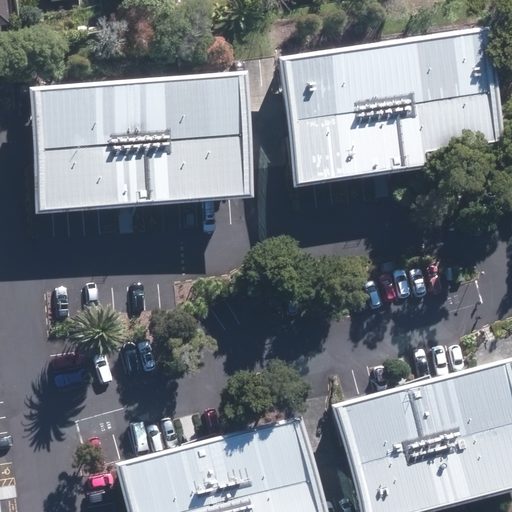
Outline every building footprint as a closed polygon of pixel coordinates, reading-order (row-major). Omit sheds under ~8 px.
[(0,0),(0,26),(8,25),(4,0),(0,0)] [(478,40),(278,69),(296,190),(496,160),(478,40)] [(239,87),(44,99),(52,228),(247,216),(239,87)] [(511,468),(480,364),(312,415),(341,511),(437,511),(511,489),(511,468)] [(309,511),(282,422),(114,473),(125,511),(309,511)]
